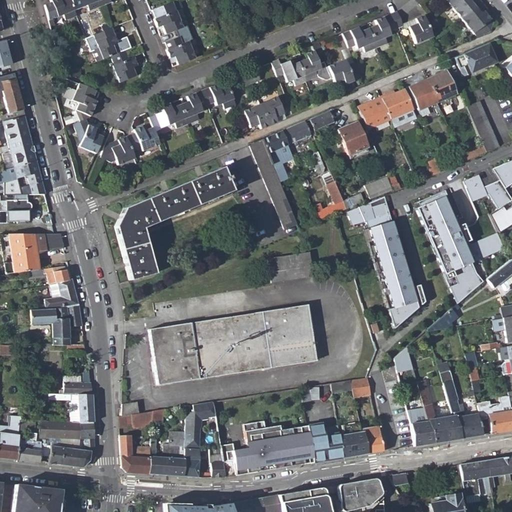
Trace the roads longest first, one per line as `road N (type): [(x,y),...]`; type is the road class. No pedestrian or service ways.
road 1 (residential): [(511,27),(70,215)]
road 2 (residential): [(110,486),(207,493),(511,443)]
road 3 (tertiary): [(110,486),(99,325),(70,215)]
road 4 (residential): [(389,0),(168,86)]
road 5 (residential): [(436,298),(398,201),(511,152)]
road 6 (tertiary): [(70,215),(20,32)]
